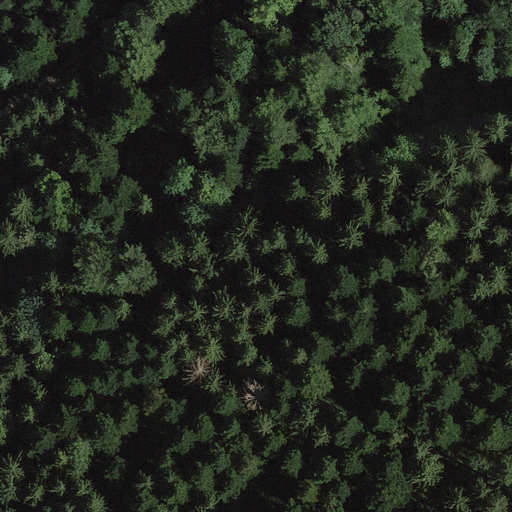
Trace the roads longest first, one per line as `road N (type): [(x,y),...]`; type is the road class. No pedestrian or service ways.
road 1 (track): [(511,118),(0,280)]
road 2 (track): [(0,121),(154,0)]
